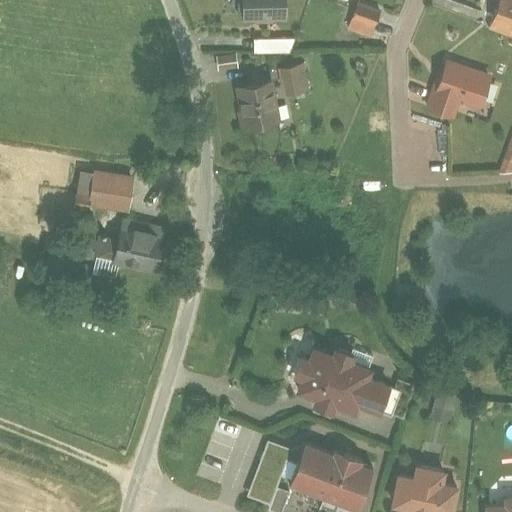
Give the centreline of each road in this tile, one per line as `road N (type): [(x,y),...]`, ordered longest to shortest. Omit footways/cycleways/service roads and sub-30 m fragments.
road 1 (residential): [(172,0),(196,87),(202,170),(195,279),(135,496)]
road 2 (residential): [(418,0),(396,50),(403,145),(419,155)]
road 3 (track): [(0,429),(97,470),(135,496)]
